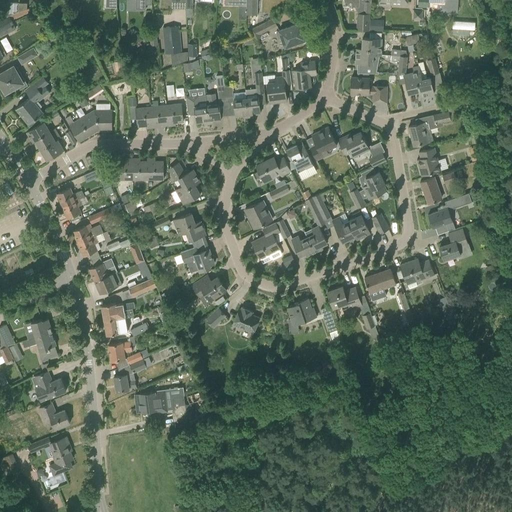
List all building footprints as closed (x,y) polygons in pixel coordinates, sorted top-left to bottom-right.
[(136,0),(136,9),(145,9),(145,5),(151,5),(151,0),(136,0)] [(246,0),(246,5),(246,15),(257,15),(257,0),(246,0)] [(417,0),(417,6),(437,7),(437,11),(460,12),(460,0),(417,0)] [(18,11),(19,3),(8,2),(7,17),(18,11)] [(369,31),(369,19),(370,2),(363,2),(363,14),(357,14),(356,30),(369,31)] [(413,10),(412,19),(422,19),(422,10),(413,10)] [(0,32),(1,32),(12,26),(14,25),(9,17),(5,19),(0,21),(0,32)] [(260,38),(260,35),(276,27),(273,19),(249,31),(252,40),(260,38)] [(369,19),(369,31),(382,31),(383,20),(369,19)] [(276,32),(279,38),(281,37),(285,47),(306,40),(304,33),(306,32),(303,22),(279,30),(279,31),(276,32)] [(162,28),(165,54),(181,52),(179,26),(162,28)] [(53,32),(47,37),(50,41),(56,37),(53,32)] [(362,38),(362,49),(372,50),(372,54),(372,55),(379,55),(381,55),(381,39),(362,38)] [(197,44),(188,44),(188,56),(197,56),(197,44)] [(17,57),(21,65),(37,55),(33,47),(17,57)] [(70,54),(76,64),(85,59),(79,49),(70,54)] [(362,49),(356,49),(356,63),(357,63),(357,74),(378,75),(378,73),(376,73),(379,55),(372,55),(372,54),(372,50),(362,49)] [(399,56),(398,63),(397,71),(405,72),(407,57),(399,56)] [(288,58),(281,59),(282,70),(283,77),(284,77),(284,84),(291,83),(290,70),(290,69),(289,69),(288,58)] [(428,60),(431,75),(439,73),(435,58),(428,60)] [(121,61),(114,62),(116,71),(122,70),(121,61)] [(294,70),(290,70),(291,83),(295,83),(296,88),(311,87),(309,76),(316,75),(315,61),(301,63),(301,69),(294,70)] [(260,62),(252,63),(253,70),(255,70),(255,73),(254,73),(256,88),(257,93),(258,93),(264,92),(262,72),(261,72),(260,62)] [(27,85),(16,66),(14,67),(13,66),(0,73),(0,87),(2,88),(5,93),(13,89),(15,92),(27,85)] [(408,93),(419,91),(416,81),(421,79),(419,71),(418,66),(412,67),(413,73),(404,75),(408,93)] [(416,81),(419,91),(420,97),(434,94),(433,90),(436,89),(433,78),(430,79),(430,77),(426,78),(425,70),(419,71),(421,79),(416,81)] [(16,108),(28,124),(43,112),(40,108),(42,106),(38,102),(48,94),(48,93),(49,92),(44,86),(49,82),(43,75),(24,90),(30,97),(16,108)] [(275,83),(267,84),(268,93),(270,103),(287,101),(285,91),(284,84),(284,77),(283,77),(274,78),(275,83)] [(368,86),(368,78),(351,77),(351,94),(373,95),(372,102),(386,103),(387,87),(368,86)] [(223,79),(217,80),(217,87),(218,101),(226,100),(225,98),(224,86),(223,86),(223,79)] [(100,85),(93,89),(95,94),(102,89),(100,85)] [(232,85),(224,86),(225,98),(233,97),(233,95),(232,85)] [(256,88),(245,90),(245,92),(246,94),(246,98),(248,118),(253,117),(253,115),(260,114),(258,93),(257,93),(256,88)] [(215,94),(205,95),(206,105),(207,105),(209,124),(214,124),(213,121),(221,120),(219,110),(218,103),(216,103),(215,94)] [(246,94),(233,95),(233,97),(234,99),(234,107),(236,117),(243,116),(243,118),(248,118),(246,98),(246,94)] [(205,95),(186,97),(187,105),(189,115),(195,114),(196,123),(204,122),(204,125),(209,124),(207,105),(206,105),(205,95)] [(77,100),(82,108),(89,104),(84,96),(77,100)] [(128,98),(129,107),(136,106),(135,97),(128,98)] [(153,106),(151,107),(153,128),(160,127),(160,125),(168,124),(166,105),(158,106),(157,101),(152,101),(153,106)] [(181,103),(166,105),(168,124),(168,126),(175,126),(175,123),(183,122),(181,103)] [(153,128),(151,107),(135,108),(138,127),(146,126),(146,129),(153,128)] [(95,110),(80,119),(89,135),(100,129),(95,110)] [(112,110),(95,110),(100,129),(112,129),(112,110)] [(434,115),(436,124),(451,121),(449,112),(434,115)] [(89,135),(80,119),(74,123),(70,116),(65,118),(69,125),(79,141),(89,135)] [(33,142),(35,141),(50,132),(44,121),(27,132),(33,142)] [(408,127),(413,146),(430,141),(432,140),(430,129),(427,130),(425,122),(408,127)] [(331,153),(329,149),(337,145),(328,127),(312,135),(316,145),(310,148),(316,160),(331,153)] [(35,141),(40,150),(55,141),(50,132),(35,141)] [(346,136),(338,140),(345,156),(350,153),(352,157),(369,149),(361,133),(347,139),(346,136)] [(55,141),(40,150),(45,157),(47,156),(49,159),(64,150),(58,140),(55,141)] [(286,149),(290,158),(291,161),(292,160),(298,172),(313,165),(303,144),(297,146),(297,144),(286,149)] [(420,159),(417,160),(421,176),(440,171),(434,148),(419,152),(420,159)] [(470,152),(472,161),(480,159),(480,157),(481,157),(480,151),(475,152),(475,150),(470,152)] [(380,151),(370,156),(371,157),(369,158),(373,167),(386,161),(382,152),(381,153),(380,151)] [(258,171),(253,174),(258,184),(264,182),(272,179),(271,177),(280,172),(282,176),(291,171),(284,158),(276,162),(274,157),(256,166),(258,171)] [(133,180),(133,159),(126,159),(126,161),(117,161),(117,171),(117,180),(133,180)] [(140,159),(133,159),(133,180),(148,180),(148,161),(147,161),(140,161),(140,159)] [(147,159),(147,161),(148,161),(148,180),(163,180),(163,161),(155,161),(155,159),(147,159)] [(178,178),(182,185),(185,190),(195,184),(200,182),(193,170),(189,172),(188,169),(183,171),(178,163),(168,168),(175,180),(178,178)] [(92,171),(95,179),(99,177),(104,188),(111,185),(103,166),(92,171)] [(363,189),(358,191),(362,199),(368,197),(369,199),(382,192),(379,186),(384,183),(379,172),(375,173),(372,167),(361,173),(362,175),(359,177),(362,188),(363,189)] [(456,181),(453,172),(442,175),(445,185),(456,181)] [(436,186),(437,186),(434,176),(420,181),(428,204),(440,199),(436,186)] [(269,191),(273,198),(297,186),(294,179),(292,181),(292,180),(269,191)] [(185,190),(182,185),(175,190),(176,191),(171,194),(175,202),(178,202),(181,200),(184,204),(200,194),(195,184),(185,190)] [(365,204),(362,199),(358,191),(357,189),(356,189),(354,184),(347,187),(358,208),(365,204)] [(113,193),(110,187),(104,189),(107,196),(113,193)] [(57,194),(62,206),(79,199),(84,197),(81,191),(76,193),(73,194),(70,188),(57,194)] [(308,190),(302,193),(305,199),(311,196),(308,190)] [(321,193),(312,197),(323,219),(330,216),(323,201),(325,200),(321,193)] [(428,215),(433,229),(446,224),(448,232),(455,229),(449,211),(472,203),(469,193),(444,201),(446,205),(443,206),(443,205),(440,206),(440,207),(437,208),(439,211),(428,215)] [(128,195),(121,197),(124,204),(131,201),(128,195)] [(305,200),(318,226),(319,227),(325,224),(323,219),(312,197),(305,200)] [(79,199),(62,206),(67,219),(81,213),(78,206),(81,205),(79,199)] [(272,220),(265,206),(263,200),(245,209),(254,229),(272,220)] [(131,202),(125,205),(128,213),(135,210),(131,202)] [(149,205),(151,210),(158,206),(156,202),(149,205)] [(158,206),(151,210),(153,215),(160,212),(158,206)] [(88,217),(91,223),(111,215),(108,208),(88,217)] [(355,218),(349,221),(356,236),(355,236),(357,239),(370,233),(360,212),(353,215),(355,218)] [(179,235),(186,232),(184,227),(195,223),(191,213),(173,220),(179,235)] [(371,218),(379,234),(389,229),(385,220),(382,221),(378,214),(371,218)] [(153,222),(156,228),(170,222),(167,215),(153,222)] [(356,236),(349,221),(343,224),(339,217),(333,220),(343,242),(355,236),(356,236)] [(282,219),(275,222),(280,231),(283,238),(290,234),(282,219)] [(184,227),(186,232),(189,240),(191,239),(192,242),(202,239),(201,236),(205,234),(201,221),(195,223),(184,227)] [(280,231),(275,222),(263,229),(266,235),(252,242),(259,257),(268,253),(271,259),(273,260),(281,256),(282,254),(279,248),(277,249),(271,235),(280,231)] [(73,231),(78,244),(102,234),(101,233),(103,233),(100,224),(92,228),(90,224),(73,231)] [(314,233),(307,237),(314,251),(322,248),(321,245),(326,243),(319,227),(318,226),(312,229),(314,233)] [(451,242),(439,247),(442,256),(444,260),(458,255),(459,258),(471,254),(468,245),(462,229),(457,230),(448,234),(451,242)] [(102,234),(78,244),(83,256),(97,250),(94,244),(98,242),(97,242),(104,239),(102,234)] [(146,239),(148,244),(156,240),(154,235),(146,239)] [(314,251),(307,237),(300,240),(298,236),(292,239),(300,256),(306,253),(306,255),(314,251)] [(106,245),(109,252),(121,247),(121,248),(131,244),(129,239),(119,242),(118,241),(106,245)] [(156,240),(148,244),(150,248),(158,245),(156,240)] [(137,242),(129,245),(136,263),(144,260),(137,242)] [(180,252),(184,262),(194,258),(199,271),(207,269),(206,266),(214,263),(209,249),(198,253),(196,247),(180,252)] [(291,256),(284,260),(288,267),(295,263),(291,256)] [(416,281),(434,275),(432,269),(429,260),(419,263),(418,258),(400,265),(403,274),(407,285),(408,288),(414,286),(417,285),(416,281)] [(98,265),(89,269),(94,282),(108,276),(111,274),(117,271),(114,266),(111,259),(103,263),(98,265)] [(364,278),(367,287),(369,292),(382,287),(383,289),(396,284),(390,268),(364,278)] [(108,276),(94,282),(100,294),(109,290),(114,288),(123,284),(117,271),(111,274),(108,276)] [(192,285),(200,297),(205,293),(210,301),(226,290),(217,277),(211,280),(208,275),(192,285)] [(129,288),(132,297),(157,287),(153,278),(138,284),(129,288)] [(166,288),(159,293),(164,301),(180,290),(174,282),(165,287),(166,288)] [(327,291),(330,300),(333,308),(341,305),(342,308),(349,306),(350,309),(361,304),(355,287),(344,291),(342,286),(327,291)] [(400,315),(404,324),(410,322),(406,309),(408,308),(403,291),(397,293),(404,313),(400,315)] [(287,307),(291,318),(288,319),(289,334),(298,333),(297,324),(316,317),(313,307),(311,307),(308,298),(298,301),(299,303),(287,307)] [(101,306),(104,321),(118,318),(125,317),(133,314),(132,308),(124,310),(123,303),(116,305),(115,303),(101,306)] [(231,325),(238,328),(239,326),(253,333),(260,318),(252,314),(253,312),(242,306),(241,309),(239,308),(231,325)] [(321,309),(329,332),(337,329),(328,306),(321,309)] [(217,322),(225,315),(219,308),(205,320),(213,328),(218,324),(217,322)] [(362,316),(366,328),(374,325),(370,313),(362,316)] [(118,318),(104,321),(107,335),(120,333),(128,331),(127,325),(119,326),(118,318)] [(26,334),(28,339),(52,332),(48,319),(42,321),(41,319),(31,322),(34,332),(26,334)] [(133,336),(149,329),(145,322),(130,330),(133,336)] [(0,326),(0,330),(2,336),(7,346),(15,344),(13,341),(14,341),(6,324),(0,326)] [(52,332),(28,339),(22,341),(24,347),(37,343),(40,351),(38,352),(41,362),(48,360),(45,350),(50,349),(50,347),(56,345),(52,332)] [(0,356),(2,355),(5,362),(11,359),(9,354),(10,354),(7,346),(2,336),(0,336),(0,356)] [(108,345),(111,361),(125,359),(123,352),(131,351),(130,342),(108,345)] [(16,344),(9,347),(12,354),(20,351),(16,344)] [(127,358),(129,364),(149,356),(146,350),(127,358)] [(130,365),(133,373),(146,367),(146,366),(143,360),(130,365)] [(35,388),(41,401),(50,397),(66,391),(60,378),(51,382),(50,378),(51,378),(48,371),(35,376),(39,386),(35,388)] [(3,373),(0,374),(0,381),(3,388),(9,386),(5,379),(7,378),(4,373),(3,373)] [(136,387),(135,380),(128,381),(126,374),(114,376),(116,391),(129,389),(129,388),(136,387)] [(165,408),(172,407),(171,390),(170,385),(160,386),(160,392),(156,392),(155,391),(138,393),(138,394),(135,395),(136,406),(137,412),(143,411),(157,410),(156,404),(164,403),(165,408)] [(199,392),(187,396),(189,403),(201,400),(199,392)] [(185,395),(174,396),(175,407),(174,407),(175,410),(175,415),(176,425),(198,422),(197,413),(206,411),(204,407),(196,408),(187,409),(185,395)] [(39,408),(45,423),(52,420),(55,429),(70,423),(64,410),(55,414),(54,410),(55,410),(52,403),(39,408)] [(1,415),(3,420),(3,421),(21,413),(19,407),(1,415)] [(218,418),(222,428),(252,415),(250,408),(244,411),(242,407),(218,418)] [(58,462),(50,466),(53,475),(72,467),(69,460),(73,459),(68,447),(70,446),(66,437),(57,441),(51,443),(58,462)] [(27,445),(30,453),(45,447),(42,439),(27,445)] [(36,470),(38,476),(44,474),(42,468),(36,470)]
